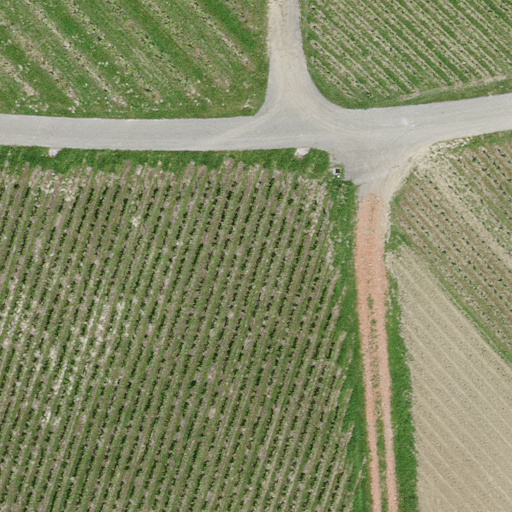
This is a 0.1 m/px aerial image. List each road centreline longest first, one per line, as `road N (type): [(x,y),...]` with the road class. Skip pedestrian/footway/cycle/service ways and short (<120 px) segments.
road 1 (unclassified): [(0,131),(235,139),(511,110)]
road 2 (track): [(370,129),(392,511)]
road 3 (track): [(299,135),(294,0)]
